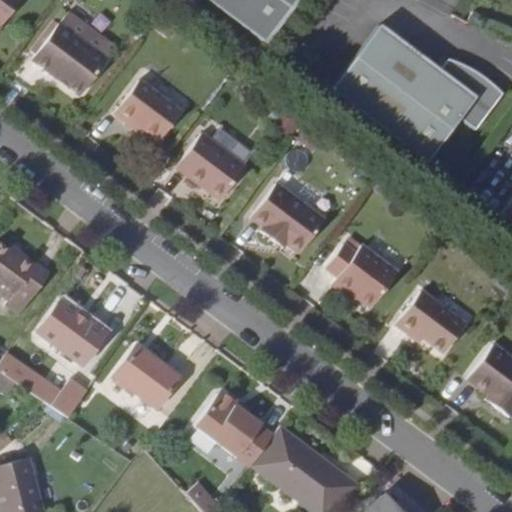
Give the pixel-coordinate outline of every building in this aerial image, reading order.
[(0,0),(0,24),(18,0),(0,0)] [(204,0),(263,45),(297,0),(204,0)] [(67,7),(61,15),(108,52),(115,42),(67,7)] [(164,14),(157,21),(170,31),(175,23),(164,14)] [(108,52),(61,15),(33,55),(57,73),(77,87),(85,84),(108,52)] [(477,66),(479,64),(451,50),(439,66),(381,22),(331,85),(427,160),(461,115),(476,127),(504,91),(489,73),(487,75),(477,66)] [(489,73),(479,64),(477,66),(487,75),(489,73)] [(183,105),(139,72),(114,106),(127,116),(131,112),(160,133),(183,105)] [(311,125),(303,135),(313,143),(321,133),(311,125)] [(246,161),(203,128),(179,161),(221,193),(246,161)] [(378,175),(372,181),(382,189),(387,182),(378,175)] [(325,214),(276,179),(251,211),(264,221),(262,224),(279,238),(281,234),(301,247),(325,214)] [(13,197),(2,189),(0,190),(0,201),(6,206),(13,197)] [(511,192),(498,210),(511,220),(511,192)] [(52,269),(25,250),(21,255),(12,248),(0,238),(0,287),(11,296),(9,299),(22,309),(52,269)] [(352,248),(342,241),(322,267),(333,275),(328,282),(346,296),(350,292),(368,305),(394,269),(357,242),(352,248)] [(21,255),(25,250),(16,243),(12,248),(21,255)] [(492,284),(502,291),(511,278),(502,271),(492,284)] [(394,321),(408,333),(413,327),(423,335),(441,349),(463,319),(420,286),(394,321)] [(62,297),(41,326),(85,357),(106,328),(62,297)] [(413,327),(408,333),(418,340),(423,335),(413,327)] [(511,408),(511,353),(493,339),(466,374),(497,397),(494,401),(509,412),(511,408)] [(139,340),(117,371),(159,402),(172,412),(195,382),(182,372),(139,340)] [(27,362),(10,351),(0,364),(18,376),(27,362)] [(62,386),(27,362),(18,376),(44,393),(70,410),(89,385),(72,372),(62,386)] [(18,376),(0,364),(0,363),(0,381),(9,387),(18,376)] [(221,389),(196,421),(250,463),(252,461),(274,432),(263,423),(249,411),(236,401),(237,395),(229,387),(221,389)] [(252,408),(237,395),(236,401),(249,411),(252,408)] [(307,441),(282,422),(252,461),(310,504),(340,465),(329,458),(327,461),(304,445),(307,441)] [(47,511),(35,467),(29,445),(0,452),(0,503),(2,511),(47,511)] [(192,511),(208,511),(215,507),(194,482),(179,495),(192,511)] [(394,511),(380,496),(361,511),(394,511)]
